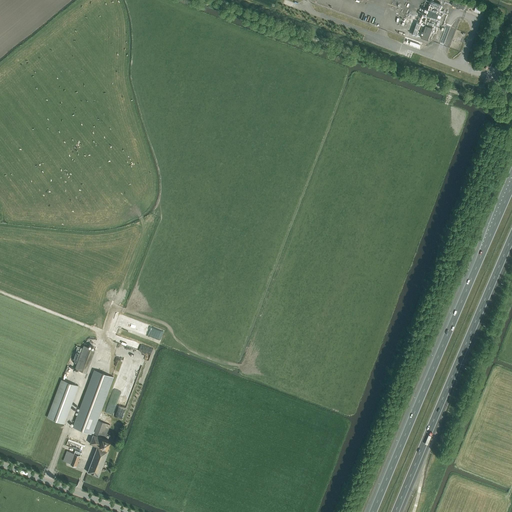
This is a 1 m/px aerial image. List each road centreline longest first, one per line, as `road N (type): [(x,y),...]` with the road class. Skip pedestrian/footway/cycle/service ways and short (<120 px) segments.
road 1 (motorway): [(511,187),(372,511)]
road 2 (motorway): [(395,511),(511,235)]
road 3 (track): [(209,0),(485,105)]
road 4 (track): [(47,481),(104,334),(0,291)]
road 5 (secondary): [(0,463),(127,511)]
